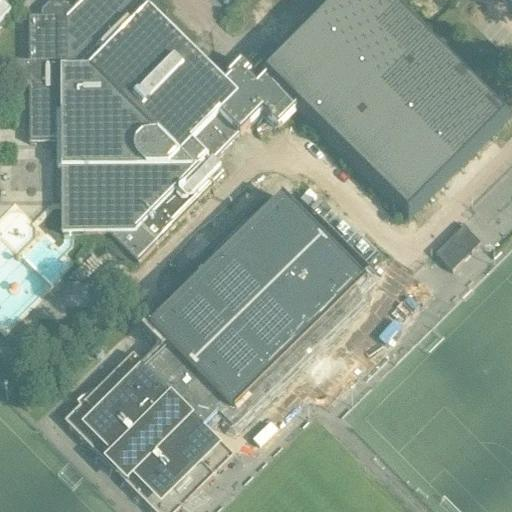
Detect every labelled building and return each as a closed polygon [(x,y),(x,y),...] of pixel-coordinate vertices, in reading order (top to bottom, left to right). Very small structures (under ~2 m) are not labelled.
[(0,0),(0,28),(11,18),(18,25),(18,24),(0,5),(0,0)] [(56,147),(56,172),(56,173),(57,174),(58,175),(58,176),(59,176),(60,177),(61,177),(62,237),(108,237),(138,266),(226,177),(214,166),(263,116),(278,132),(297,113),(408,223),(411,221),(510,120),(390,0),(336,0),(267,70),(260,63),(255,69),(249,63),(244,68),(241,65),(228,79),(217,69),(212,74),(137,0),(85,0),(72,14),(66,8),(49,8),(42,14),(42,20),(29,20),(29,65),(16,65),(16,93),(29,93),(29,147),(56,147)] [(133,358),(65,426),(105,467),(106,466),(126,486),(125,487),(149,511),(182,511),(234,461),(207,433),(221,419),(235,433),(360,311),(351,301),(365,287),(284,204),(270,218),(259,207),(155,308),(166,320),(151,334),(169,352),(148,373),(133,358)] [(212,225),(220,233),(234,220),(225,211),(212,225)] [(452,276),(481,248),(464,231),(435,259),(452,276)] [(184,255),(191,262),(206,247),(199,240),(184,255)] [(29,388),(20,379),(7,366),(0,372),(0,387),(15,402),(29,388)]
